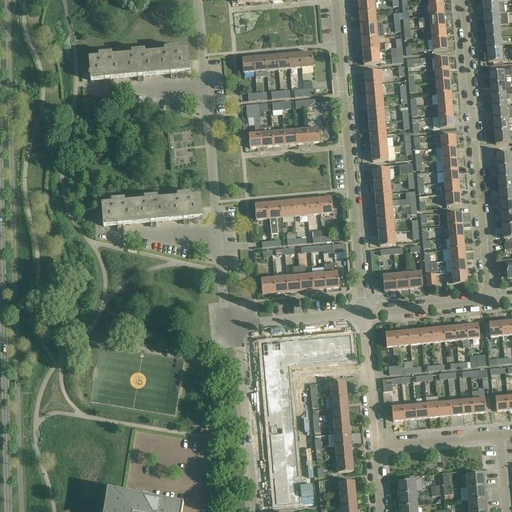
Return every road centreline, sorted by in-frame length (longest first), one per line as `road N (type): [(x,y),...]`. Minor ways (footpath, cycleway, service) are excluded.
road 1 (residential): [(363,314),(336,0)]
road 2 (residential): [(487,302),(463,0)]
road 3 (secondary): [(10,511),(0,307)]
road 4 (residential): [(242,326),(254,511)]
road 5 (residential): [(205,84),(218,227)]
road 6 (residential): [(375,447),(363,314)]
road 7 (residential): [(375,447),(500,436)]
road 8 (residential): [(363,314),(487,302)]
road 9 (residential): [(242,326),(363,314)]
